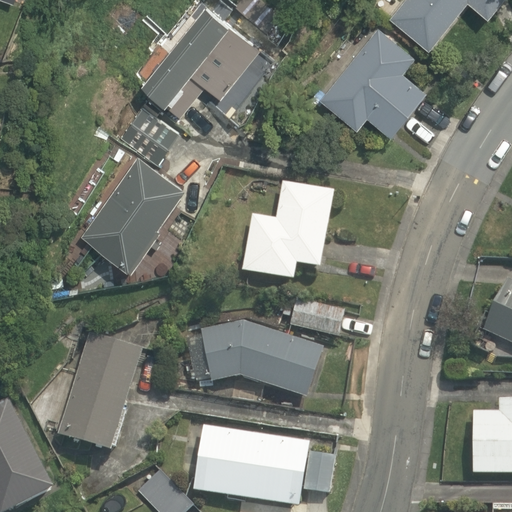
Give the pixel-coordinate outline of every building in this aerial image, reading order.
[(24,0),(0,0),(0,1),(21,10),(24,0)] [(511,10),(511,0),(405,0),(395,12),(443,52),(484,2),(505,19),(511,10)] [(267,48),(223,15),(162,94),(183,110),(205,81),(228,99),(267,48)] [(428,57),(385,25),(329,101),(372,133),(384,116),(412,137),(446,92),(418,71),(428,57)] [(198,195),(151,160),(94,239),(141,273),(198,195)] [(345,192),(292,185),(287,220),(253,216),(246,273),(314,282),(316,266),(335,269),(345,192)] [(511,295),(495,341),(511,347),(511,295)] [(349,311),(298,301),(292,330),(343,340),(349,311)] [(248,322),(205,334),(221,385),(256,380),(312,398),(328,349),(248,322)] [(159,352),(93,335),(66,439),(131,456),(159,352)] [(41,511),(74,496),(26,399),(0,412),(0,494),(8,511),(41,511)] [(511,400),(506,400),(505,414),(481,413),(479,479),(511,479),(511,400)] [(314,445),(209,432),(201,495),(311,508),(312,494),(333,497),(338,459),(313,456),(314,445)] [(188,511),(195,504),(159,471),(138,495),(156,511),(188,511)]
